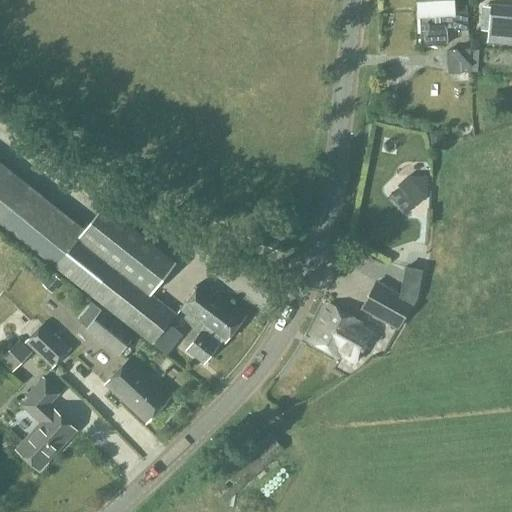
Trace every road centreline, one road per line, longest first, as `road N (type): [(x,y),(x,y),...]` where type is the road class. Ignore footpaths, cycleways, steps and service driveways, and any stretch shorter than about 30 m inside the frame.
road 1 (tertiary): [(116,511),(197,442),(278,353),(319,272),(340,174),(358,0)]
road 2 (track): [(0,126),(294,323)]
